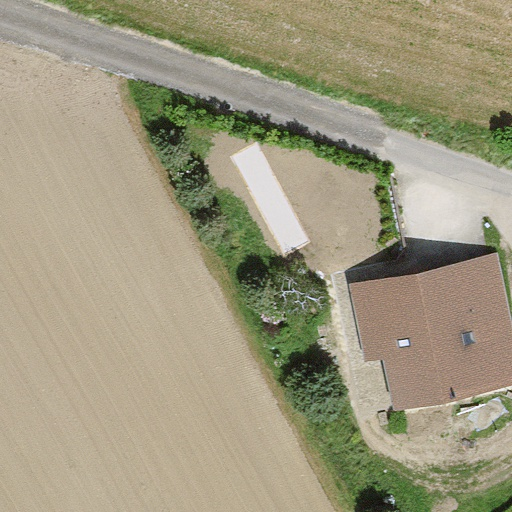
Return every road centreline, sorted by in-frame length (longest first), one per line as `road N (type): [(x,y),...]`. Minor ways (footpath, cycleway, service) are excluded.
road 1 (track): [(0,15),(461,176)]
road 2 (residential): [(511,189),(461,176),(511,243)]
